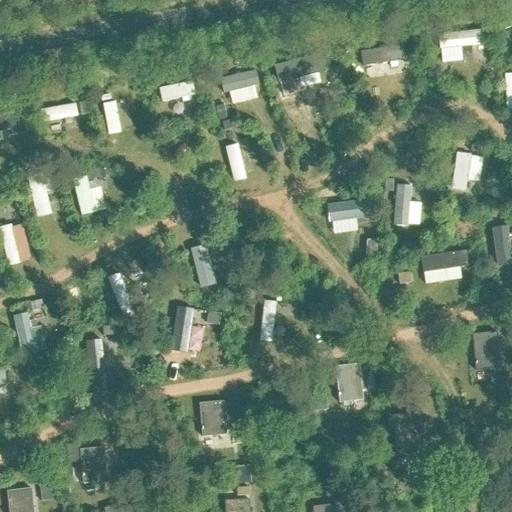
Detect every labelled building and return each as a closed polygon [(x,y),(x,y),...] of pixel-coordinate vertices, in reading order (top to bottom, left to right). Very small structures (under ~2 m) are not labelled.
[(509,24),(500,25),(501,33),(510,32),(509,24)] [(432,68),(424,70),(427,83),(435,82),(432,68)] [(203,81),(195,83),(197,90),(205,88),(203,81)] [(469,108),(480,108),(481,83),(469,83),(469,108)] [(30,103),(20,104),(21,113),(31,112),(30,103)] [(88,104),(79,105),(80,117),(89,116),(88,104)] [(226,110),(217,112),(219,121),(228,119),(226,110)] [(234,120),(222,123),(224,131),(236,128),(234,120)] [(192,177),(205,176),(201,140),(188,142),(192,177)] [(471,142),(469,151),(483,153),(484,145),(471,142)] [(430,185),(434,153),(419,151),(415,184),(430,185)] [(103,168),(87,171),(89,180),(105,177),(103,168)] [(36,174),(43,212),(57,210),(50,171),(36,174)] [(392,192),(392,180),(384,179),(384,192),(392,192)] [(10,196),(0,198),(0,214),(13,211),(10,196)] [(215,231),(203,233),(204,241),(216,239),(215,231)] [(376,256),(377,241),(366,240),(365,255),(376,256)] [(139,259),(126,264),(129,271),(141,267),(139,259)] [(283,300),(282,309),(294,310),(295,302),(283,300)] [(40,301),(28,303),(30,312),(42,309),(40,301)] [(223,307),(222,339),(235,339),(236,308),(223,307)] [(184,312),(182,323),(190,324),(192,313),(184,312)] [(142,318),(136,353),(149,355),(155,321),(142,318)] [(115,324),(103,325),(103,335),(116,335),(115,324)] [(496,333),(471,336),(475,371),(500,369),(496,333)] [(55,335),(59,369),(72,368),(67,334),(55,335)] [(359,365),(334,367),(338,403),(362,401),(359,365)] [(312,412),(327,410),(325,396),(311,398),(312,412)] [(223,402),(199,404),(201,437),(225,436),(223,402)] [(387,430),(393,430),(395,456),(419,454),(418,433),(423,432),(421,413),(386,416),(387,430)] [(104,448),(79,450),(82,483),(106,481),(104,448)] [(445,449),(435,449),(435,465),(446,464),(445,449)] [(51,485),(39,487),(41,503),(53,501),(51,485)] [(246,488),(233,489),(234,498),(247,497),(246,488)] [(32,511),(31,489),(7,492),(8,511),(32,511)] [(248,511),(248,500),(224,502),(224,511),(248,511)]
